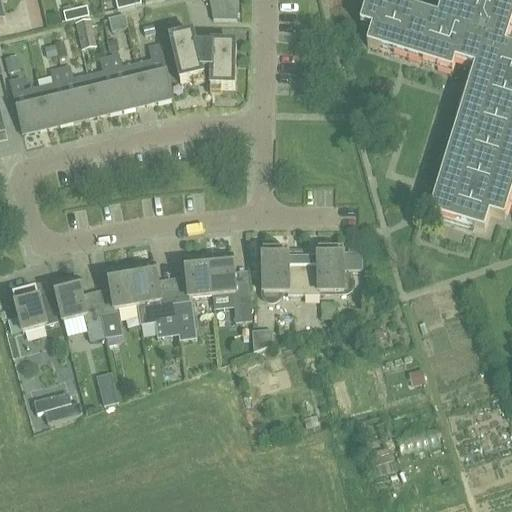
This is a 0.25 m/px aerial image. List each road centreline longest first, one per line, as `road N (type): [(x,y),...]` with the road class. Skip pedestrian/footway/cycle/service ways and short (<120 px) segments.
road 1 (residential): [(262,218),(49,243),(31,226),(23,184),(40,165),(188,129),(264,128)]
road 2 (residential): [(267,0),(264,128)]
